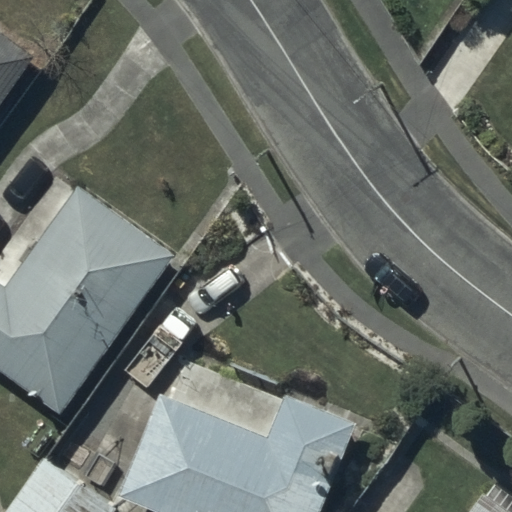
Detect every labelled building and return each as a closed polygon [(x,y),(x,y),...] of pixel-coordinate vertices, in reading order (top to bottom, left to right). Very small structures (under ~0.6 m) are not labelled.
[(0,113),(40,58),(0,29),(0,113)] [(177,256),(83,189),(13,288),(0,279),(0,365),(66,412),(177,256)] [(325,511),(360,425),(292,398),(276,439),(165,395),(124,496),(163,511),(325,511)] [(119,511),(49,461),(11,511),(119,511)] [(511,511),(511,493),(496,482),(473,511),(511,511)]
